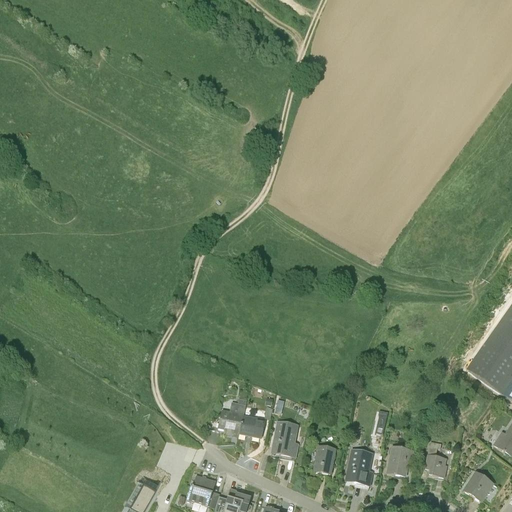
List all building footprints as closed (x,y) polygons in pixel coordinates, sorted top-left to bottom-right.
[(511,309),(505,319),(468,373),(473,376),(511,403),(511,309)] [(215,413),(207,431),(208,431),(216,433),(217,430),(226,432),(239,434),(243,417),(243,416),(245,407),(246,401),(238,400),(237,405),(235,414),(229,413),(221,411),(221,414),(215,413)] [(266,408),(264,421),(270,422),(273,411),(266,408)] [(262,431),(265,422),(243,417),(239,434),(239,436),(260,440),(262,431)] [(273,443),(271,453),(280,455),(279,457),(295,460),(297,450),(297,446),(295,445),(297,435),(292,434),(293,426),(277,423),(273,443)] [(501,433),(496,441),(501,444),(497,450),(502,453),(510,458),(511,455),(511,423),(504,435),(501,433)] [(350,442),(358,443),(359,434),(351,433),(350,442)] [(440,451),(441,446),(430,444),(425,471),(429,472),(428,477),(443,480),(445,471),(446,467),(445,467),(446,461),(436,458),(437,451),(440,451)] [(337,451),(318,447),(314,446),(313,451),(317,452),(313,473),(331,477),(337,451)] [(390,456),(386,476),(394,478),(395,477),(407,479),(408,479),(413,453),(391,448),(391,451),(390,456)] [(352,451),(347,476),(345,486),(353,488),(354,485),(369,488),(371,474),(369,473),(373,456),(352,451)] [(463,493),(481,504),(493,486),(475,475),(463,493)] [(191,487),(185,502),(194,505),(207,509),(208,506),(212,496),(212,494),(215,484),(196,478),(193,487),(191,487)] [(130,508),(128,511),(145,511),(156,493),(155,493),(152,491),(143,486),(142,487),(130,508)] [(219,498),(216,507),(219,508),(220,509),(224,510),(223,511),(246,511),(248,506),(250,500),(240,497),(236,496),(236,494),(229,492),(227,501),(219,498)]
